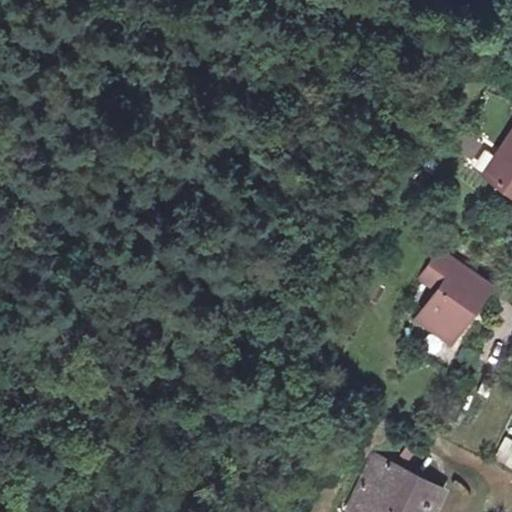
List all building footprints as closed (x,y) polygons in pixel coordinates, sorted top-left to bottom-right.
[(488,1),(485,0),(469,0),(464,14),(478,21),(488,1)] [(511,129),(478,179),(511,202),(511,129)] [(474,161),(481,140),(461,134),(455,154),(474,161)] [(482,289),(429,254),(412,284),(429,294),(409,326),(442,346),(463,312),(467,315),(482,289)] [(511,439),(503,434),(491,454),(511,466),(511,439)] [(430,511),(439,493),(373,463),(349,511),(420,511),(422,509),(430,511)]
